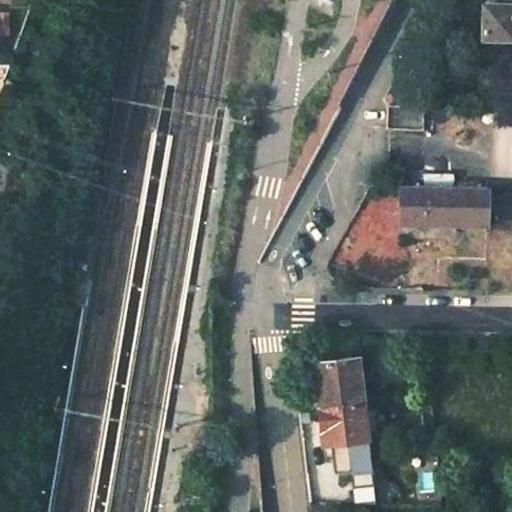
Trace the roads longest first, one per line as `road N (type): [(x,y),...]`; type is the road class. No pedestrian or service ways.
road 1 (tertiary): [(411,0),(270,264),(264,317)]
road 2 (residential): [(264,317),(511,318)]
road 3 (tertiary): [(264,317),(289,511)]
